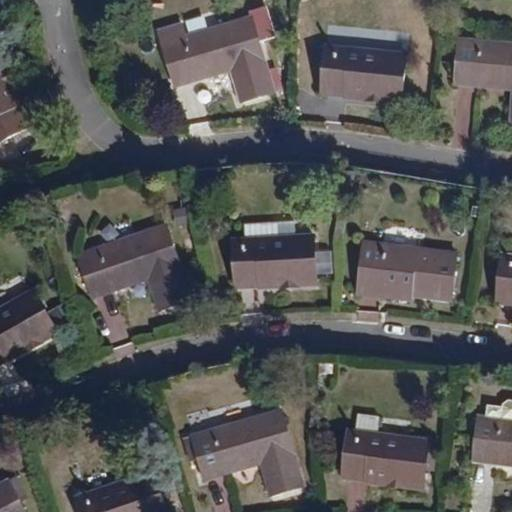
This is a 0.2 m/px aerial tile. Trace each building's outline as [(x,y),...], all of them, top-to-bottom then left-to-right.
[(263,33),(169,59),(181,100),(241,84),(249,114),(281,105),(263,33)] [(511,58),(466,55),(462,97),(511,102),(511,58)] [(413,70),(336,64),(332,106),(408,114),(413,70)] [(0,80),(0,160),(35,141),(0,80)] [(173,240),(87,272),(100,313),(157,294),(167,324),(197,314),(173,240)] [(321,249),(240,255),(242,301),(322,296),(321,249)] [(464,263),(371,253),(365,300),(459,310),(464,263)] [(42,308),(0,330),(0,382),(63,349),(42,308)] [(282,419),(191,447),(203,489),(261,472),(271,504),(304,495),(282,419)] [(511,426),(479,423),(474,466),(511,470),(511,426)] [(428,449),(349,440),(343,487),(421,495),(428,449)] [(160,511),(152,485),(76,510),(76,511),(160,511)] [(15,511),(8,496),(0,500),(0,511),(15,511)] [(234,511),(231,496),(214,500),(216,511),(234,511)]
